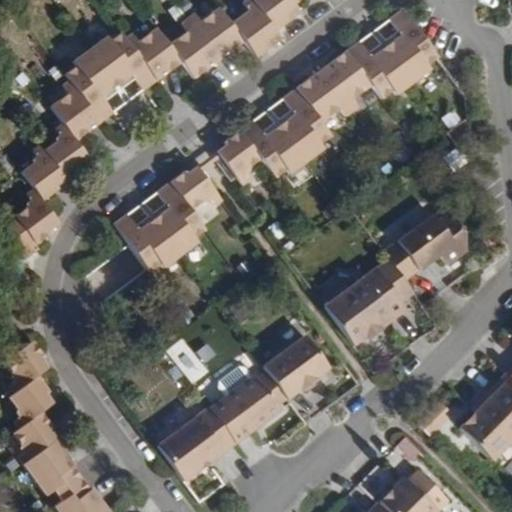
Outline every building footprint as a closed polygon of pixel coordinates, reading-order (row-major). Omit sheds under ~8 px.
[(249,0),(242,6),(248,14),(230,27),(219,12),(200,25),(195,18),(181,28),(187,36),(169,49),(157,34),(139,48),(134,40),(128,44),(122,37),(109,46),(106,42),(72,67),(75,71),(63,80),(69,87),(62,92),(67,100),(52,112),(61,125),(53,131),(58,137),(53,141),(56,144),(44,153),(39,147),(31,153),(36,159),(31,162),(34,166),(21,175),(33,191),(25,197),(30,203),(26,206),(28,210),(15,219),(37,248),(52,236),(50,233),(59,226),(42,204),(56,192),(55,190),(80,171),(78,168),(87,160),(75,144),(112,116),(100,100),(131,77),(143,93),(181,65),(193,82),(243,45),(254,60),(279,41),(273,32),(298,14),(292,6),(301,0),(249,0)] [(437,59),(402,11),(388,21),(400,37),(371,60),(358,43),(283,101),(295,117),(265,140),(253,123),(225,144),(227,146),(216,154),(218,156),(214,159),(229,179),(233,176),(243,190),(250,185),(247,180),(251,177),(247,172),(261,161),(276,181),(288,171),(291,175),(323,152),(319,147),(332,138),(320,123),(338,109),(344,117),(357,108),(350,100),(370,85),(382,101),(394,91),(398,95),(429,71),(426,67),(437,59)] [(223,203),(198,169),(188,176),(186,174),(158,195),(170,211),(140,233),(128,217),(116,227),(151,275),(163,264),(166,269),(198,245),(195,241),(207,232),(192,212),(205,203),(207,206),(212,202),(216,208),(223,203)] [(409,291),(384,258),(373,266),(398,299),(409,291)] [(398,299),(373,266),(321,305),(352,346),(378,326),(375,323),(387,314),(390,317),(404,306),(398,299)] [(266,374),(285,399),(286,400),(300,389),(302,392),(317,379),(316,377),(329,367),(305,336),(262,369),(266,374)] [(182,338),(166,351),(189,380),(215,360),(203,344),(193,352),(182,338)] [(42,356),(30,341),(3,361),(12,374),(9,376),(12,381),(6,385),(11,393),(7,397),(16,409),(13,412),(16,417),(9,422),(14,429),(11,431),(22,445),(18,448),(22,453),(16,457),(46,496),(53,490),(61,501),(54,507),(58,511),(107,511),(89,489),(87,490),(69,467),(72,465),(53,439),(56,437),(49,428),(53,425),(41,409),(50,403),(43,393),(46,390),(35,375),(45,367),(39,359),(42,356)] [(511,368),(500,381),(511,393),(511,368)] [(285,399),(266,374),(259,380),(277,405),(285,399)] [(209,410),(234,444),(281,409),(277,405),(259,380),(255,375),(209,410)] [(511,393),(500,381),(481,400),(485,404),(476,414),(471,410),(454,426),(487,458),(511,432),(511,393)] [(485,404),(481,400),(471,410),(476,414),(485,404)] [(438,406),(415,423),(424,437),(448,420),(438,406)] [(182,483),(234,444),(209,410),(208,409),(156,447),(182,483)] [(88,468),(91,490),(104,488),(101,466),(88,468)] [(378,504),(386,511),(435,511),(446,502),(416,472),(405,483),(402,479),(378,504)]
